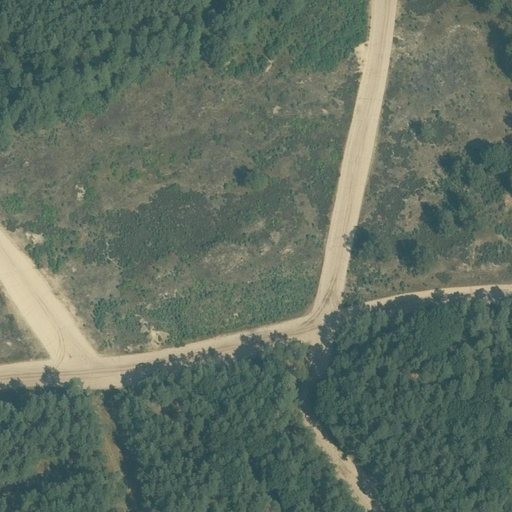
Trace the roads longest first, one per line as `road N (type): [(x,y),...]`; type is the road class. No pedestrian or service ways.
road 1 (track): [(371,511),(313,423),(309,402),(383,0)]
road 2 (track): [(0,381),(169,366),(386,307),(511,293)]
road 3 (track): [(137,511),(74,374)]
road 4 (track): [(0,262),(74,374)]
